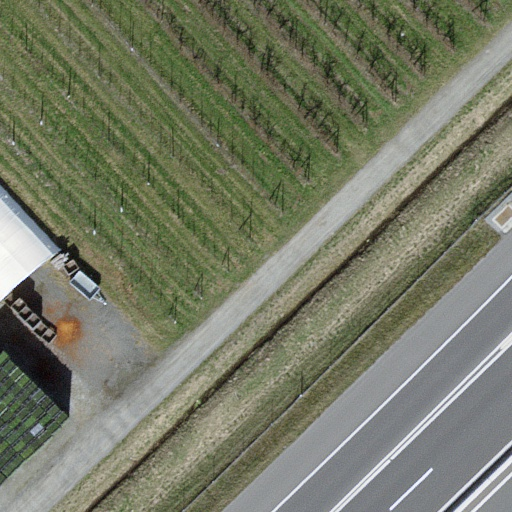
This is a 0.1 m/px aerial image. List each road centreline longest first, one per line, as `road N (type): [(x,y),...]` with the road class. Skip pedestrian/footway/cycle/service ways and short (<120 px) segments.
road 1 (track): [(27,511),(511,49)]
road 2 (motorway): [(511,340),(356,511)]
road 3 (motorway): [(511,389),(385,511)]
